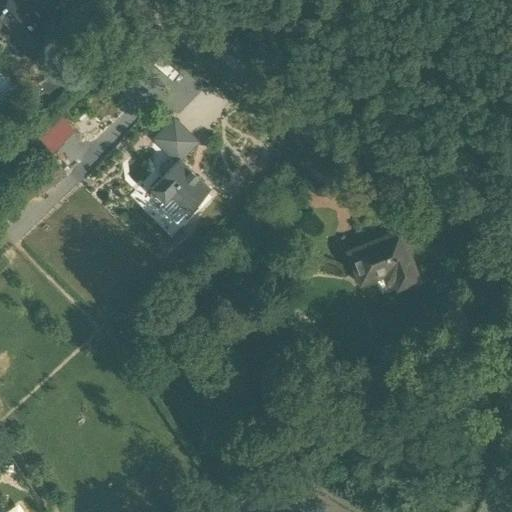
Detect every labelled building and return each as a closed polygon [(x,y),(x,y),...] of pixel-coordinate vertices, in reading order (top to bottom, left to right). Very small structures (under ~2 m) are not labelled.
[(20,0),(0,0),(0,26),(2,24),(32,58),(54,39),(20,0)] [(121,17),(103,32),(118,51),(137,36),(121,17)] [(53,149),(74,128),(60,114),(39,134),(53,149)] [(195,141),(173,119),(155,138),(178,159),(178,158),(195,141)] [(324,169),(303,155),(296,166),(318,179),(324,169)] [(209,189),(178,158),(178,159),(150,187),(163,200),(169,194),(187,212),(209,189)] [(187,212),(169,194),(163,200),(158,204),(176,222),(181,216),(182,216),(187,212)] [(398,233),(347,251),(358,283),(390,272),(397,289),(416,282),(398,233)] [(26,511),(20,502),(4,511),(26,511)]
